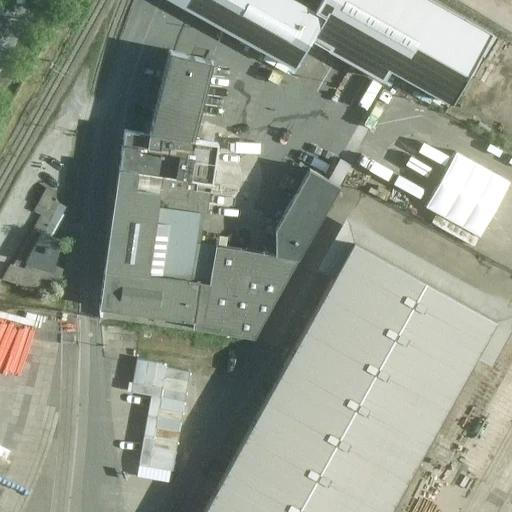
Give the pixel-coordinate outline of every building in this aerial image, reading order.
[(481,18),(450,0),(184,0),(305,70),(323,39),(381,72),(407,27),(459,57),(481,18)] [(145,130),(195,139),(215,63),(166,50),(145,130)] [(256,339),(339,179),(311,164),(275,230),(278,256),(217,248),(210,283),(150,276),(162,205),(208,209),(218,142),(195,139),(145,130),(127,128),(102,315),(256,339)] [(391,511),(478,356),(491,364),(511,327),(511,306),(347,215),(317,265),(332,271),(204,511),(391,511)] [(46,275),(59,238),(38,231),(25,268),(46,275)]
